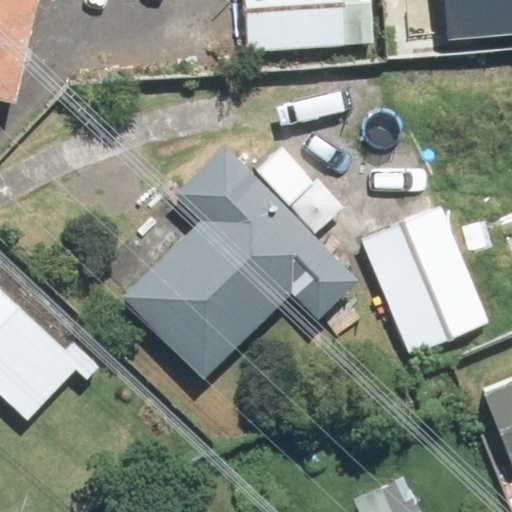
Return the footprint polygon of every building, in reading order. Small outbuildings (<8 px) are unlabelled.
[(0,0),(0,104),(4,106),(24,0),(0,0)] [(235,0),(238,52),(364,44),(361,0),(235,0)] [(511,0),(442,0),(444,18),(511,12),(511,0)] [(348,283),(213,146),(162,196),(189,224),(112,300),(195,383),(282,298),(307,323),(348,283)] [(432,212),(355,243),(401,355),(478,325),(432,212)] [(0,299),(0,404),(17,420),(69,366),(0,299)] [(511,378),(481,391),(511,465),(511,464),(511,378)] [(408,511),(394,478),(344,499),(349,511),(408,511)]
